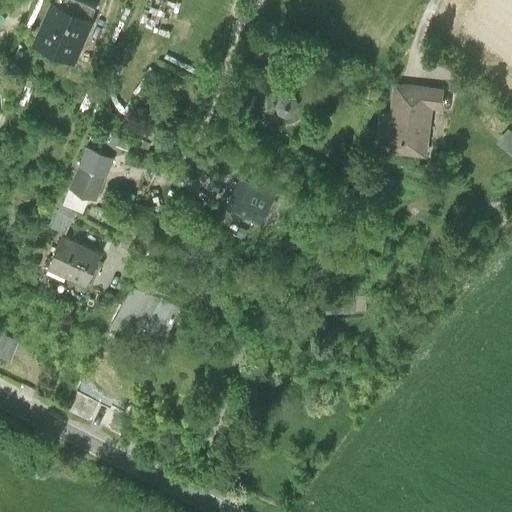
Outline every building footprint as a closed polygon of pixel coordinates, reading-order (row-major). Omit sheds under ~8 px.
[(86,0),(42,0),(42,1),(79,17),(86,0)] [(408,37),(400,49),(397,68),(386,66),(383,88),(408,92),(406,104),(429,108),(435,59),(444,60),(446,44),(408,37)] [(293,48),(286,50),(283,57),(285,64),(284,66),(292,70),(293,68),(300,66),(303,59),(301,52),(293,48)] [(120,111),(100,102),(86,132),(107,141),(120,111)] [(107,141),(86,132),(78,152),(98,162),(107,141)] [(274,157),(244,143),(229,172),(251,183),(254,177),(262,181),(274,157)] [(80,179),(67,174),(56,199),(69,204),(80,179)] [(101,226),(66,211),(53,240),(88,256),(101,226)] [(355,259),(327,260),(328,279),(356,278),(355,259)] [(181,281),(133,265),(112,304),(123,310),(129,301),(145,313),(147,308),(166,315),(181,281)] [(18,337),(0,328),(0,352),(9,356),(18,337)] [(95,396),(72,385),(64,404),(86,415),(95,396)]
